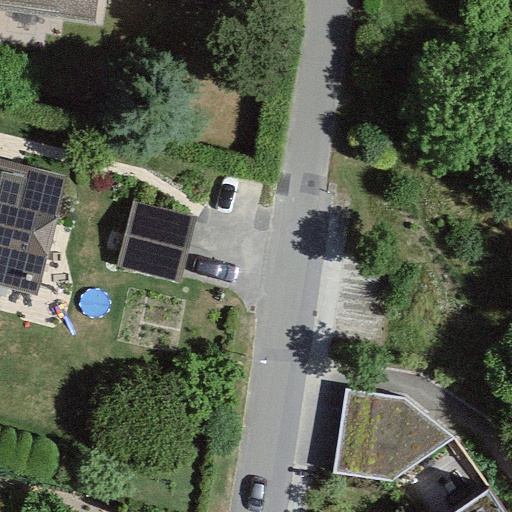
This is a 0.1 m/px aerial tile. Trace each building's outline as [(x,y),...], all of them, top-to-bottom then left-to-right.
[(0,0),(0,10),(99,24),(101,0),(0,0)] [(73,182),(0,163),(0,291),(42,303),(73,182)] [(139,202),(132,233),(194,248),(201,216),(139,202)] [(194,248),(132,233),(124,266),(186,281),(194,248)] [(501,511),(488,494),(463,511),(501,511)]
